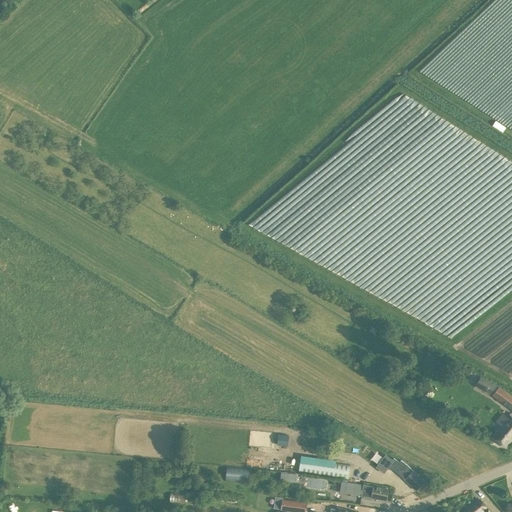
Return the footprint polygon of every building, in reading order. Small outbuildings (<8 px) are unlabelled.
[(511,395),(499,386),(481,377),(475,386),(491,396),(511,411),(511,395)] [(511,418),(508,415),(491,435),(506,448),(511,440),(511,418)] [(289,435),(278,434),(277,446),(289,447),(289,435)] [(383,474),(389,461),(378,456),(372,469),(383,474)] [(351,465),(300,457),(299,472),(349,479),(351,465)] [(394,459),(388,466),(396,472),(405,480),(415,490),(424,481),(404,463),(401,461),(399,463),(394,459)] [(247,480),(247,468),(224,467),(224,479),(247,480)] [(280,472),(280,480),(296,481),(296,473),(280,472)] [(353,483),(347,482),(345,494),(364,497),(363,498),(371,500),(371,498),(386,501),(386,500),(388,489),(373,486),(353,483)] [(288,511),(305,511),(307,502),(282,499),(280,511),(288,511)] [(489,511),(487,509),(479,500),(461,511),(489,511)] [(21,502),(20,511),(25,511),(30,511),(31,504),(21,502)]
